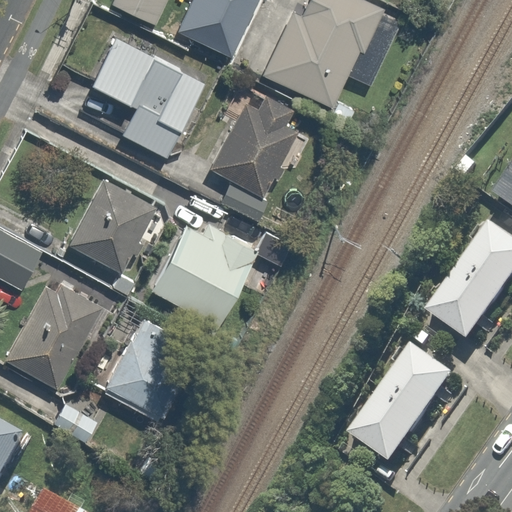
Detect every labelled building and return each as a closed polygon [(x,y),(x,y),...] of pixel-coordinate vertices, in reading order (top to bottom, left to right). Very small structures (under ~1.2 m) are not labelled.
[(115,0),(152,19),(161,0),(115,0)] [(231,49),(254,0),(184,0),(174,22),(231,49)] [(292,3),(259,67),(328,103),(358,45),(363,47),(385,5),(374,0),(304,0),(301,7),(292,3)] [(166,153),(205,77),(112,29),(87,78),(131,100),(117,128),(166,153)] [(266,96),(259,110),(246,104),(210,170),(263,198),(299,133),(286,126),(294,111),(266,96)] [(511,168),(495,193),(511,204),(511,168)] [(123,267),(156,200),(96,171),(64,238),(123,267)] [(268,202),(231,182),(222,203),(258,222),(268,202)] [(209,332),(260,236),(202,205),(191,226),(181,221),(148,283),(185,302),(177,316),(209,332)] [(425,307),(470,340),(511,282),(511,234),(490,218),(425,307)] [(0,224),(0,275),(16,284),(37,244),(0,224)] [(52,382),(99,301),(47,271),(0,352),(52,382)] [(201,344),(140,308),(97,384),(158,419),(201,344)] [(350,432),(392,462),(454,375),(412,345),(350,432)] [(61,393),(45,420),(80,442),(97,415),(61,393)] [(0,412),(0,483),(0,484),(30,429),(0,412)] [(89,511),(47,488),(32,511),(89,511)]
